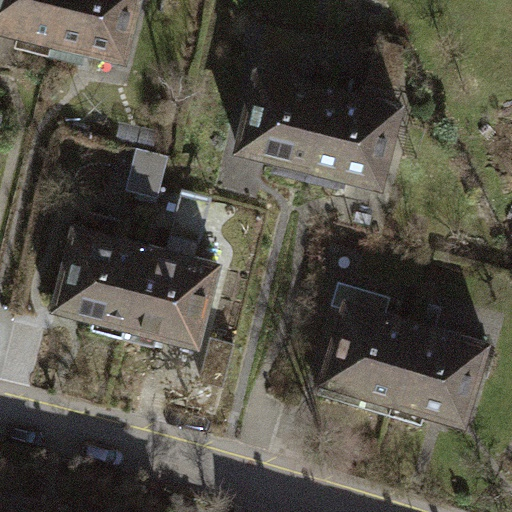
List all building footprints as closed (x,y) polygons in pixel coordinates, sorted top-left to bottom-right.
[(65,0),(0,0),(0,40),(18,44),(15,58),(50,66),(65,0)] [(146,0),(65,0),(50,66),(83,74),(86,62),(130,72),(146,0)] [(380,53),(375,78),(401,84),(406,59),(380,53)] [(332,91),(255,71),(232,158),(275,169),(271,182),(306,191),(332,91)] [(409,110),(332,91),(306,191),(340,199),(343,187),(386,198),(409,110)] [(146,248),(69,228),(47,315),(89,326),(86,339),(120,348),(146,248)] [(223,267),(146,248),(120,348),(154,356),(157,344),(200,355),(223,267)] [(397,307),(344,292),(316,387),(336,393),(332,406),(388,423),(417,324),(394,317),(397,307)] [(494,347),(417,324),(388,423),(421,433),(425,421),(468,434),(494,347)] [(0,506),(0,511),(26,511),(29,503),(2,496),(0,506)] [(53,511),(54,509),(29,503),(26,511),(53,511)]
